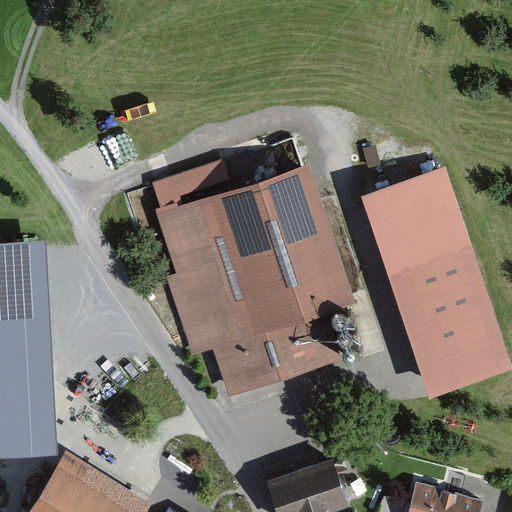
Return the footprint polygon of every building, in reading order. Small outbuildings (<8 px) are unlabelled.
[(326,160),(172,217),(191,268),(170,276),(200,359),(229,349),(245,392),(348,354),(330,307),(375,290),(326,160)] [(0,449),(59,446),(47,232),(0,234),(0,449)] [(511,332),(482,246),(398,275),(440,395),(511,369),(511,332)] [(321,511),(368,496),(351,449),(283,473),(297,511),(321,511)] [(163,511),(168,505),(80,450),(39,511),(163,511)] [(491,511),(496,493),(425,475),(415,511),(491,511)]
